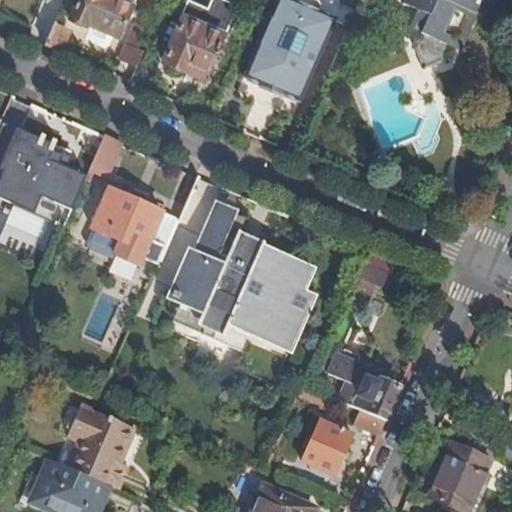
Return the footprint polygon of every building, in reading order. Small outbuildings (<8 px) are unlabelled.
[(80,0),(72,20),(86,27),(88,25),(119,39),(131,13),(127,11),(131,0),(80,0)] [(259,44),(244,78),(301,103),(337,20),(321,14),(322,10),(322,4),(319,0),(297,0),(295,2),(289,0),(278,0),(270,18),(269,18),(258,44),(259,44)] [(452,48),(455,49),(471,13),(479,16),(486,0),(406,0),(405,5),(418,11),(408,34),(420,40),(417,49),(425,71),(447,61),(452,48)] [(486,0),(479,16),(494,23),(501,7),(486,0)] [(471,13),(455,49),(463,53),(479,16),(471,13)] [(212,19),(207,32),(223,39),(230,41),(235,29),(212,19)] [(223,39),(207,32),(184,21),(165,64),(188,74),(191,67),(208,74),(223,39)] [(46,46),(61,53),(68,35),(54,29),(46,46)] [(350,32),(343,48),(353,53),(360,36),(350,32)] [(115,76),(131,82),(147,46),(142,43),(139,50),(128,45),(115,76)] [(30,103),(14,96),(4,120),(19,127),(30,103)] [(474,146),(485,151),(496,148),(491,136),(480,131),(474,146)] [(106,136),(96,132),(87,152),(97,157),(106,136)] [(111,169),(122,143),(106,136),(97,157),(94,162),(111,169)] [(485,151),(502,159),(508,144),(491,136),(496,148),(485,151)] [(20,156),(0,200),(0,204),(38,221),(58,174),(20,156)] [(198,229),(217,185),(198,177),(179,220),(198,229)] [(163,258),(179,220),(110,189),(93,227),(94,230),(107,236),(108,234),(129,243),(134,232),(151,240),(147,251),(163,258)] [(386,423),(400,389),(380,381),(379,383),(354,373),(361,357),(345,350),(342,357),(337,355),(328,375),(346,383),(338,401),(360,411),(386,423)] [(323,395),(303,386),(298,398),(318,406),(323,395)] [(112,489),(116,491),(126,467),(122,465),(135,431),(76,404),(63,435),(74,440),(62,467),(112,489)] [(379,438),(386,423),(360,411),(354,426),(379,438)] [(353,436),(322,423),(305,462),(335,476),(353,436)] [(469,511),(491,462),(453,445),(430,498),(461,511),(469,511)] [(101,511),(112,489),(62,467),(52,463),(37,502),(58,511),(101,511)] [(251,511),(313,511),(314,510),(262,487),(251,511)]
